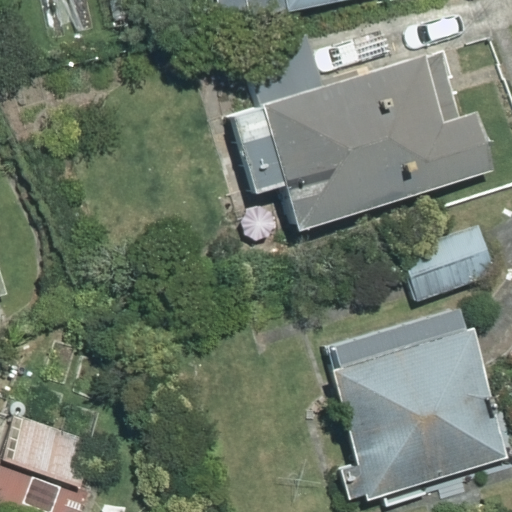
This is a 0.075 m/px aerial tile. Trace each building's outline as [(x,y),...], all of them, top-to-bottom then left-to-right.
[(276,8),(309,0),(236,0),(239,10),(275,2),(276,8)] [(409,47),(245,95),(283,221),(482,164),(464,105),(429,115),(409,47)] [(471,223),(395,249),(410,294),(487,269),(471,223)] [(316,366),(345,458),(326,464),(336,495),(354,489),(356,496),(500,450),(459,322),(316,366)] [(4,414),(0,425),(0,511),(80,511),(102,445),(4,414)]
